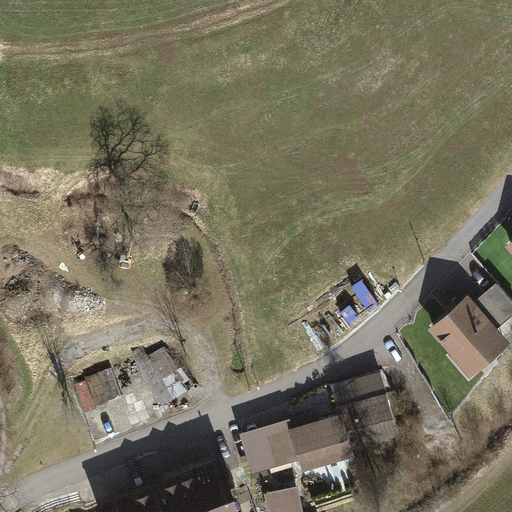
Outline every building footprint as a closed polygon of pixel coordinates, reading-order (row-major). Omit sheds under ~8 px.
[(475,300),(498,327),(511,314),(511,301),(496,282),(475,300)] [(452,308),(429,327),(469,374),(510,341),(498,327),(475,300),(470,293),(452,308)] [(132,351),(160,405),(171,399),(161,379),(177,370),(165,346),(148,354),(144,346),(132,351)] [(98,371),(109,399),(123,394),(112,366),(98,371)] [(338,404),(388,389),(382,368),(332,383),(338,404)] [(388,389),(338,404),(340,411),(352,450),(402,435),(389,393),(388,389)] [(330,414),(292,425),(302,457),(305,470),(354,455),(352,450),(340,411),(330,414)] [(289,416),(241,431),(253,471),(302,457),(292,425),(289,416)] [(155,480),(96,503),(99,511),(243,511),(221,455),(155,480)] [(298,483),(266,490),(270,511),(300,511),(305,511),(298,483)]
